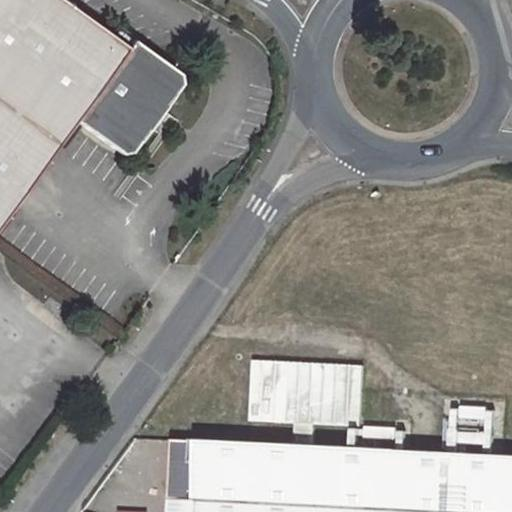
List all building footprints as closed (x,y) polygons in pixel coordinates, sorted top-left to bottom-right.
[(0,0),(0,221),(73,121),(120,155),(129,154),(180,85),(178,75),(132,41),(126,48),(59,0),(0,0)] [(361,425),(364,365),(254,360),(251,421),(296,423),(295,444),(315,445),(316,423),(361,425)] [(195,500),(198,440),(175,438),(171,499),(195,500)] [(295,444),(198,440),(195,500),(194,511),(511,511),(511,454),(315,445),(295,444)] [(171,499),(170,511),(194,511),(195,500),(171,499)]
